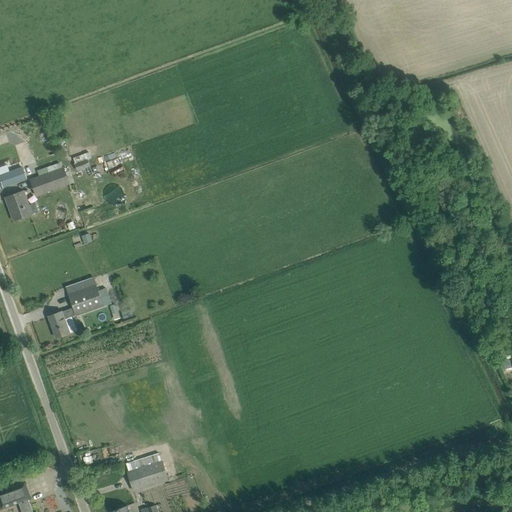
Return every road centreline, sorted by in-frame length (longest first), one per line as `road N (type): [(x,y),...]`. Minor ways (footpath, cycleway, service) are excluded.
road 1 (tertiary): [(84,511),(0,271)]
road 2 (unclassified): [(283,511),(401,467),(511,445)]
